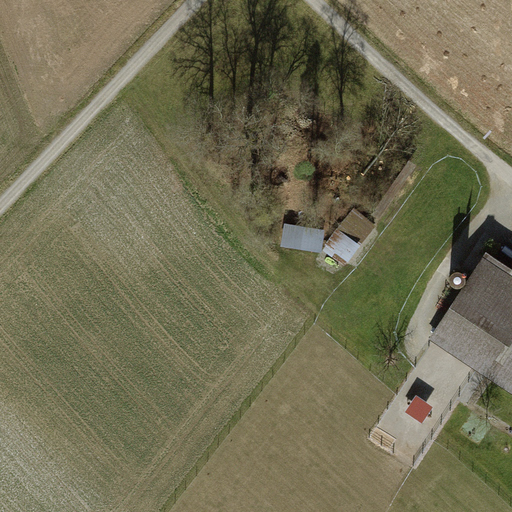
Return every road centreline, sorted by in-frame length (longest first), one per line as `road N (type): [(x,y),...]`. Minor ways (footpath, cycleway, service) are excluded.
road 1 (track): [(0,211),(203,0)]
road 2 (track): [(314,0),(511,178)]
